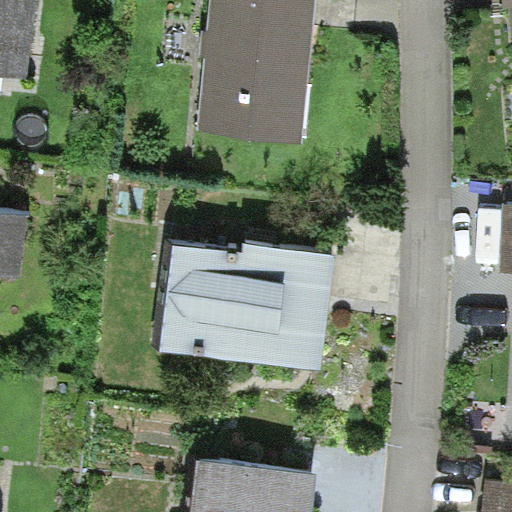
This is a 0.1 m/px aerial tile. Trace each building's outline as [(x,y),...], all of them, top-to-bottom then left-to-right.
[(0,0),(0,64),(29,68),(36,0),(0,0)] [(204,0),(201,53),(206,54),(200,122),(304,130),(312,33),(314,0),(204,0)] [(511,266),(511,192),(500,193),(498,267),(511,266)] [(0,269),(14,271),(23,208),(0,204),(0,269)] [(176,228),(162,334),(321,355),(336,237),(245,225),(243,237),(176,228)] [(199,442),(190,511),(314,511),(315,511),(308,510),(315,456),(199,442)] [(511,511),(511,476),(486,474),(483,508),(487,510),(487,511),(511,511)]
